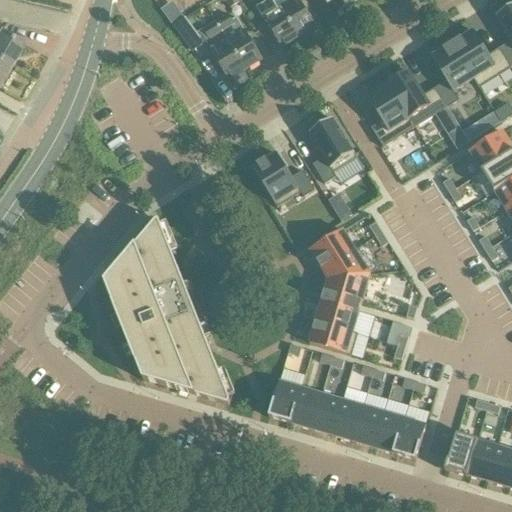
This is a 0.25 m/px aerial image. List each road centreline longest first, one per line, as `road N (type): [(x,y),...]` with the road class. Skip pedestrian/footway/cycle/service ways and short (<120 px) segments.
road 1 (residential): [(24,333),(99,394),(496,511)]
road 2 (residential): [(24,333),(131,196),(220,140)]
road 3 (residential): [(445,0),(220,140)]
road 4 (residential): [(92,46),(150,42),(220,140)]
road 5 (tertiary): [(65,118),(0,222)]
